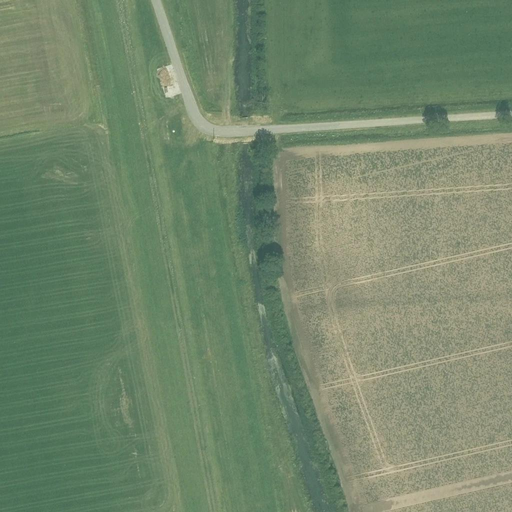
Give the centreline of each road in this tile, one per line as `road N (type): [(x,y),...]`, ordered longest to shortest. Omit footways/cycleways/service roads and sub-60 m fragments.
road 1 (track): [(212,511),(117,0)]
road 2 (unclassified): [(155,0),(194,117),(207,129),(511,114)]
